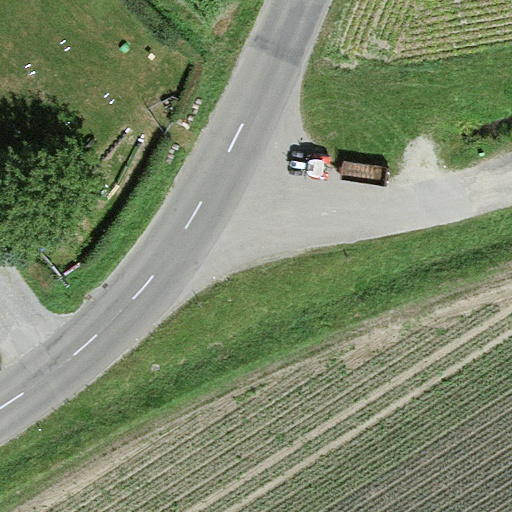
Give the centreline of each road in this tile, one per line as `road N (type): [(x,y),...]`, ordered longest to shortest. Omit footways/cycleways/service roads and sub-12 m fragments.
road 1 (tertiary): [(293,0),(228,146),(109,319),(0,399)]
road 2 (track): [(511,186),(356,218),(228,146)]
